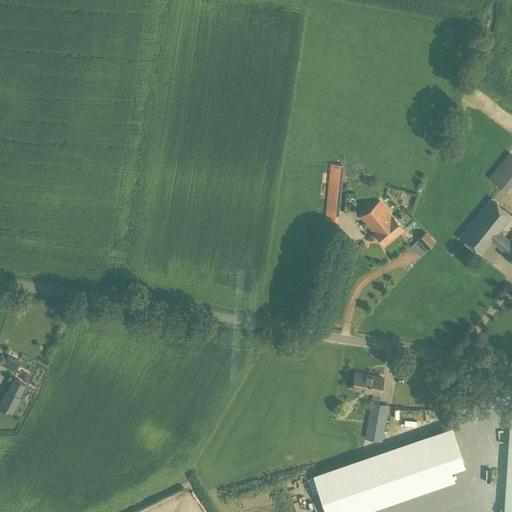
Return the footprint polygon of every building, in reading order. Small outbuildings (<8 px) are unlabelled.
[(329,173),(324,220),(338,222),(344,165),(330,163),(329,173)] [(488,177),(507,192),(511,185),(511,184),(494,170),(488,177)] [(511,233),(509,238),(499,231),(511,215),(511,214),(491,198),(460,236),(481,254),(491,241),(501,250),(500,252),(511,261),(511,233)] [(384,245),(403,229),(379,200),(360,216),(384,245)] [(427,249),(435,241),(426,231),(417,239),(427,249)] [(356,374),(353,389),(373,392),(371,402),(371,401),(368,418),(364,437),(381,440),(387,405),(379,403),(380,393),(383,377),(371,375),(371,376),(356,374)] [(0,404),(12,411),(20,397),(26,384),(13,378),(0,403),(0,404)] [(35,398),(39,386),(33,384),(29,396),(35,398)] [(448,399),(450,402),(453,402),(456,401),(457,398),(456,395),(453,394),(450,394),(448,396),(448,399)] [(511,511),(511,416),(510,417),(503,511),(511,511)] [(452,427),(314,474),(326,511),(358,511),(454,479),(451,469),(464,464),(452,427)]
